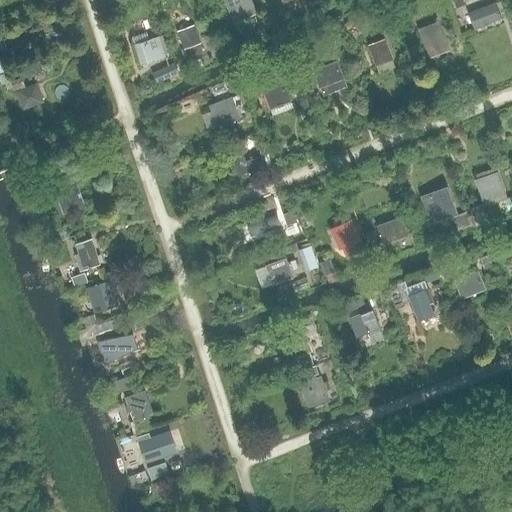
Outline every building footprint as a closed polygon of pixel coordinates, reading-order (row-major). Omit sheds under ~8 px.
[(248,0),(226,0),(235,22),(255,14),(248,0)] [(416,0),(413,0),(408,2),(413,13),(420,10),(416,0)] [(465,4),(463,0),(452,0),(456,8),(465,4)] [(470,13),(469,13),(475,29),(476,30),(501,19),(495,3),(470,13)] [(390,13),(377,18),(379,25),(393,20),(390,13)] [(438,21),(418,29),(427,52),(447,44),(438,21)] [(178,31),(178,32),(184,49),(181,49),(185,60),(203,53),(194,26),(178,31)] [(216,47),(211,35),(206,37),(211,49),(216,47)] [(159,37),(134,44),(140,65),(165,57),(159,37)] [(384,39),(369,45),(376,65),(392,59),(384,39)] [(337,62),(314,70),(315,70),(321,89),(324,95),(346,87),(337,62)] [(177,74),(173,64),(163,68),(168,78),(177,74)] [(12,81),(9,72),(0,75),(0,81),(1,85),(12,81)] [(22,78),(10,82),(14,93),(17,92),(23,110),(43,102),(36,84),(25,88),(22,78)] [(263,86),(262,86),(271,110),(291,103),(282,78),(263,86)] [(248,102),(242,83),(234,86),(241,105),(248,102)] [(304,96),(299,98),(302,107),(307,105),(304,96)] [(232,97),(209,105),(217,128),(218,128),(240,119),(232,97)] [(274,165),(265,145),(259,148),(267,168),(274,165)] [(242,152),(227,157),(236,181),(263,170),(258,157),(246,162),(242,152)] [(497,172),(475,180),(485,206),(507,198),(497,172)] [(76,180),(55,187),(64,214),(84,207),(76,180)] [(447,187),(421,196),(431,224),(457,214),(447,187)] [(266,217),(250,222),(254,235),(270,230),(271,232),(284,228),(279,211),(265,215),(266,217)] [(296,223),(293,212),(284,215),(288,226),(296,223)] [(471,225),(466,213),(454,217),(459,230),(471,225)] [(402,217),(377,226),(383,244),(408,235),(402,217)] [(365,250),(353,220),(338,226),(347,246),(344,248),(348,257),(365,250)] [(79,254),(75,255),(80,271),(100,265),(92,240),(76,244),(79,254)] [(506,243),(493,248),(497,261),(510,256),(506,243)] [(314,255),(311,246),(302,249),(305,258),(314,255)] [(493,267),(489,255),(480,258),(485,270),(493,267)] [(286,259),(266,266),(273,286),(274,285),(293,278),(296,276),(294,270),(298,268),(295,261),(288,263),(286,259)] [(335,272),(330,259),(319,263),(324,276),(335,272)] [(478,271),(454,281),(461,297),(485,287),(478,271)] [(84,274),(72,278),(74,287),(87,283),(84,274)] [(89,287),(97,312),(119,305),(111,280),(89,287)] [(404,283),(397,286),(403,303),(410,301),(418,321),(434,315),(430,305),(433,303),(425,282),(406,289),(404,283)] [(404,306),(403,303),(397,286),(388,289),(395,310),(404,306)] [(348,311),(364,305),(362,299),(346,305),(348,311)] [(373,310),(349,319),(356,337),(368,333),(370,337),(381,333),(373,310)] [(96,324),(94,315),(83,318),(86,327),(96,324)] [(299,322),(302,332),(314,327),(311,318),(299,322)] [(92,336),(111,330),(108,322),(90,328),(92,336)] [(304,334),(282,342),(288,360),(290,359),(311,352),(304,334)] [(132,335),(104,340),(111,360),(136,349),(136,346),(132,335)] [(302,380),(318,374),(315,366),(299,373),(302,380)] [(302,383),(300,383),(308,407),(310,406),(329,400),(326,391),(330,390),(327,381),(323,383),(321,376),(302,383)] [(127,377),(115,382),(119,393),(132,388),(127,377)] [(128,406),(125,407),(127,414),(131,412),(133,418),(150,412),(143,393),(126,399),(128,406)] [(148,434),(137,438),(146,464),(165,457),(158,435),(150,438),(148,434)] [(168,475),(165,465),(148,470),(152,481),(168,475)] [(145,472),(128,477),(131,486),(148,481),(145,472)]
